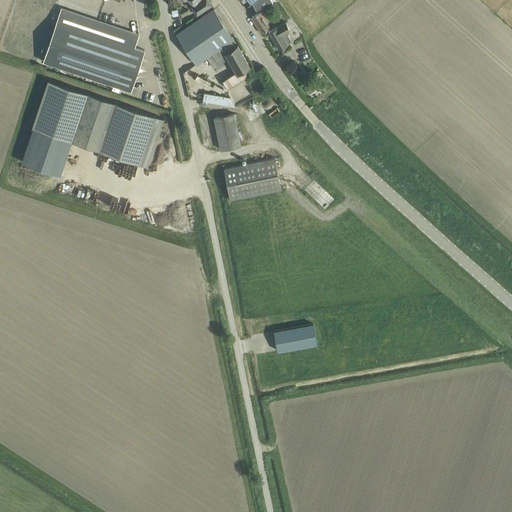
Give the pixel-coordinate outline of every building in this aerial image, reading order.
[(190,0),(195,4),(192,6),(197,14),(211,5),(207,0),(190,0)] [(258,12),(251,16),(261,33),(270,28),(270,27),(267,22),(272,19),(270,16),(265,8),(273,2),(271,0),(256,0),(252,4),(255,8),(258,12)] [(214,8),(176,33),(196,64),(212,53),(217,59),(226,53),(236,71),(222,80),(228,89),(250,74),(247,68),(250,66),(238,45),(235,46),(231,40),(234,38),(214,8)] [(139,35),(61,9),(43,61),(131,90),(144,50),(143,50),(135,47),(139,35)] [(291,29),(286,21),(268,32),(279,50),(289,44),(287,42),(290,41),(290,40),(287,34),(286,34),(283,35),(282,34),(291,29)] [(153,55),(154,65),(163,64),(162,54),(153,55)] [(251,69),(255,79),(263,75),(258,66),(251,69)] [(48,79),(21,161),(60,174),(72,141),(137,162),(152,114),(48,79)] [(202,100),(235,105),(230,97),(203,92),(202,100)] [(269,120),(267,112),(260,115),(263,122),(269,120)] [(234,113),(214,117),(220,149),(241,145),(234,113)] [(274,157),(224,167),(231,199),(281,189),(274,157)] [(278,351),(317,343),(313,323),(274,330),(278,351)]
